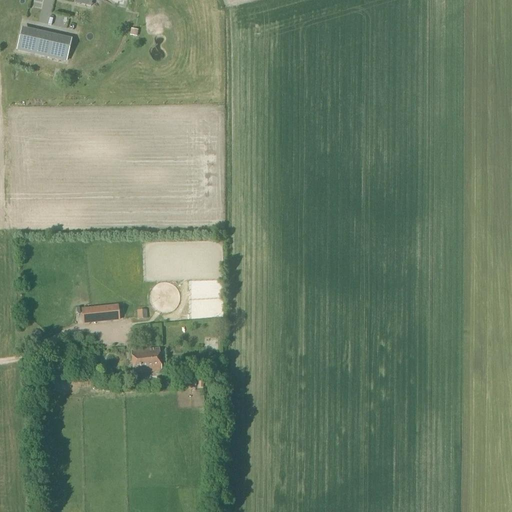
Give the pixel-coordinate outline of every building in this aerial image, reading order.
[(17,51),(66,62),(71,40),(22,29),(17,51)] [(136,311),(137,320),(148,319),(147,310),(145,310),(144,304),(138,305),(139,311),(136,311)] [(81,309),(83,324),(118,320),(116,306),(81,309)] [(81,341),(82,349),(104,347),(104,339),(81,341)] [(131,352),(133,374),(161,371),(159,349),(131,352)] [(28,382),(29,397),(39,396),(38,382),(28,382)]
